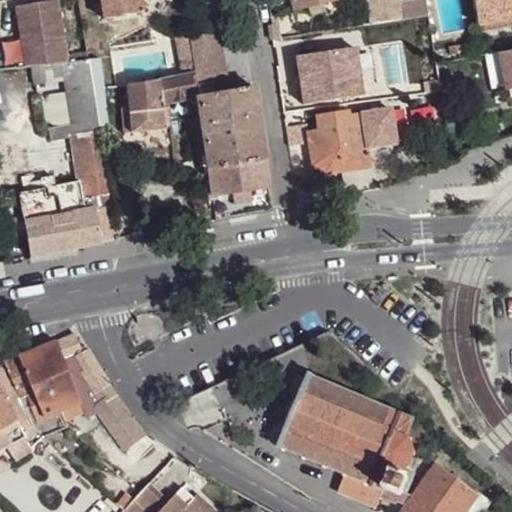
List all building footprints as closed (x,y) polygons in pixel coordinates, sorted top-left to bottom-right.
[(53,0),(45,0),(12,5),(22,68),(30,67),(54,64),(63,62),(53,0)] [(100,0),(103,18),(143,14),(141,0),(100,0)] [(290,0),(293,11),(335,0),(290,0)] [(398,0),(368,0),(373,24),(402,20),(398,0)] [(511,0),(473,0),(479,25),(511,19),(511,0)] [(200,36),(189,37),(190,42),(193,80),(196,94),(219,90),(218,78),(228,76),(220,33),(200,36)] [(190,42),(179,43),(182,76),(186,75),(187,81),(193,80),(190,42)] [(356,49),(293,56),(298,104),(361,97),(356,49)] [(511,49),(498,52),(499,58),(508,98),(511,96),(511,49)] [(92,58),(85,59),(90,90),(97,127),(104,126),(92,58)] [(63,62),(54,64),(30,67),(33,83),(61,81),(70,123),(50,128),(52,139),(72,137),(76,157),(83,157),(91,200),(100,244),(114,240),(106,190),(103,183),(103,165),(97,127),(90,90),(85,59),(63,62)] [(187,81),(126,86),(128,109),(121,110),(123,135),(163,131),(163,129),(169,128),(167,107),(188,104),(188,101),(195,99),(196,94),(193,80),(187,81)] [(219,90),(196,94),(195,99),(205,169),(262,160),(252,87),(219,90)] [(355,171),(367,169),(360,115),(347,116),(345,112),(316,116),(316,132),(307,133),(308,137),(296,138),(297,149),(308,148),(311,168),(323,175),(336,174),(338,197),(345,196),(356,194),(355,171)] [(262,160),(205,169),(207,196),(210,212),(210,222),(269,210),(262,160)] [(80,184),(19,196),(28,256),(100,244),(91,200),(83,200),(80,184)] [(207,196),(188,199),(190,215),(210,212),(207,196)] [(0,367),(0,450),(30,433),(27,429),(34,425),(35,429),(43,436),(67,425),(65,420),(84,412),(87,418),(98,413),(125,451),(145,436),(116,393),(90,349),(83,353),(74,333),(55,341),(19,357),(8,363),(0,367)] [(412,418),(308,377),(280,447),(349,477),(343,495),(377,509),(382,501),(397,508),(399,502),(408,475),(427,428),(411,422),(412,418)] [(466,511),(478,496),(440,467),(428,483),(410,508),(406,511),(466,511)] [(428,483),(408,475),(399,502),(410,508),(428,483)] [(158,511),(168,503),(149,482),(120,508),(122,510),(124,511),(158,511)] [(183,488),(168,503),(175,511),(181,511),(211,511),(197,497),(193,500),(183,488)] [(486,511),(492,506),(478,496),(466,511),(486,511)] [(175,511),(168,503),(158,511),(181,511),(175,511)]
